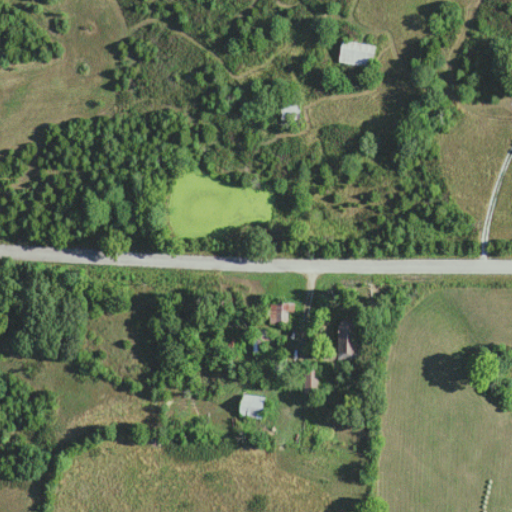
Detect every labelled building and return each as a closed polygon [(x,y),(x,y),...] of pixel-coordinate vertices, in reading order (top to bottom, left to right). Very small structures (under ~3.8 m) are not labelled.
[(340,60),(373,66),(377,43),(344,37),(340,60)] [(281,121),(300,121),(300,101),(281,101),(281,121)] [(289,322),(289,309),(294,309),(294,299),(270,299),(270,322),(289,322)] [(339,357),(358,357),(358,318),(339,318),(339,357)] [(319,392),(319,365),(305,365),(305,392),(319,392)] [(264,394),(241,393),(240,416),(264,417),(264,394)]
